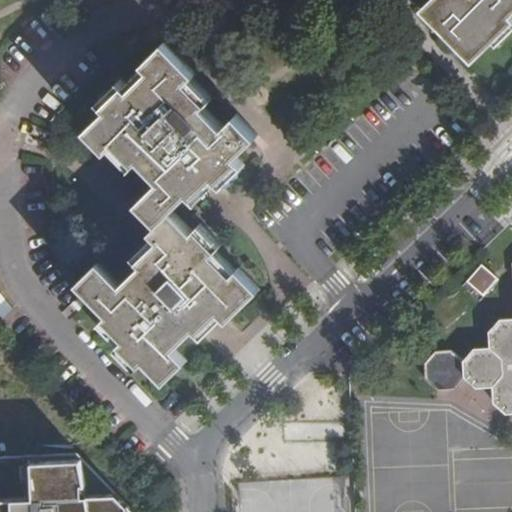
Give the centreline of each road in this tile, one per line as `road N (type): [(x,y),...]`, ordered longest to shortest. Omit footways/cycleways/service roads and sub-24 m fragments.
road 1 (unclassified): [(511,145),(477,193),(195,459)]
road 2 (residential): [(0,183),(12,259),(30,298),(195,459)]
road 3 (unclassified): [(0,129),(67,47),(105,24),(280,0)]
